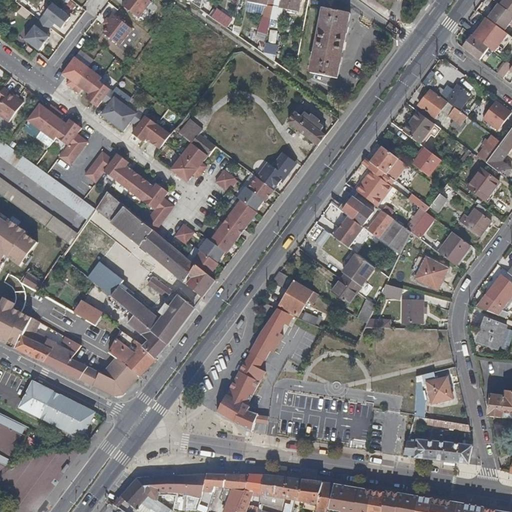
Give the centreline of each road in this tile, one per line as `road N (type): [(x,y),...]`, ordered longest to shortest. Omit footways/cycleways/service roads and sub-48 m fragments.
road 1 (primary): [(147,427),(466,0)]
road 2 (primary): [(415,39),(129,417)]
road 3 (unclassified): [(483,489),(185,441),(147,427)]
road 4 (unclassified): [(483,489),(487,465),(458,321),(464,297),(511,232)]
road 5 (residential): [(195,198),(41,79)]
road 6 (residential): [(129,417),(0,352)]
